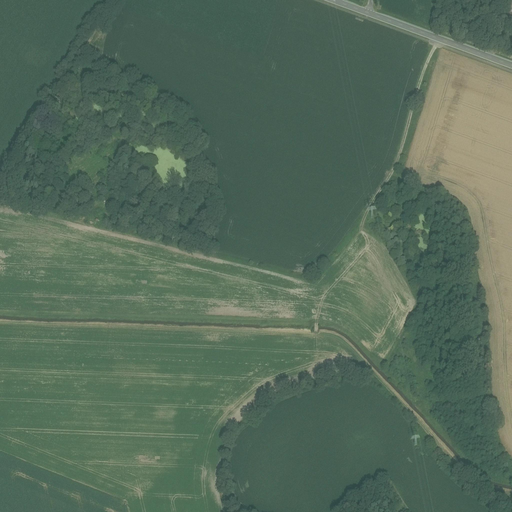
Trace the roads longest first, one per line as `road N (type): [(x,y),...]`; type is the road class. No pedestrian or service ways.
road 1 (track): [(441,37),(399,155),(361,227)]
road 2 (tertiary): [(339,0),(511,64)]
